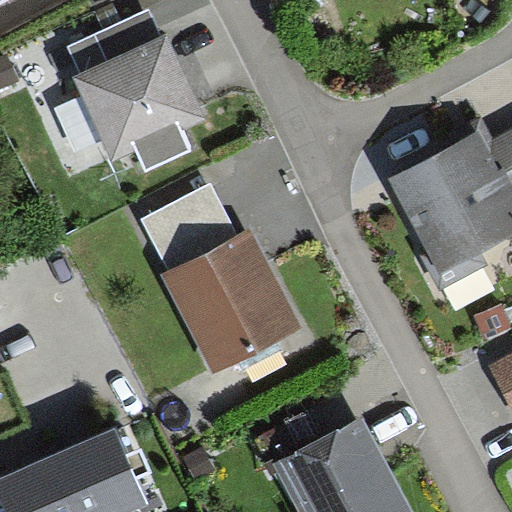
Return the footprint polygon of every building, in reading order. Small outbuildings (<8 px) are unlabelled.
[(160,39),(148,14),(74,47),(85,73),(74,78),(111,161),(134,150),(142,169),(193,147),(183,125),(201,117),(165,37),(160,39)] [(482,130),(388,180),(415,230),(408,234),(439,291),(491,263),(484,250),(511,235),(511,128),(488,141),(482,130)] [(238,237),(212,184),(141,220),(166,269),(158,273),(210,375),(298,330),(248,232),(238,237)] [(511,352),(490,365),(511,404),(511,352)] [(413,511),(361,418),(274,464),(299,511),(413,511)] [(30,465),(0,478),(0,495),(7,511),(121,511),(146,500),(111,427),(80,442),(30,465)]
